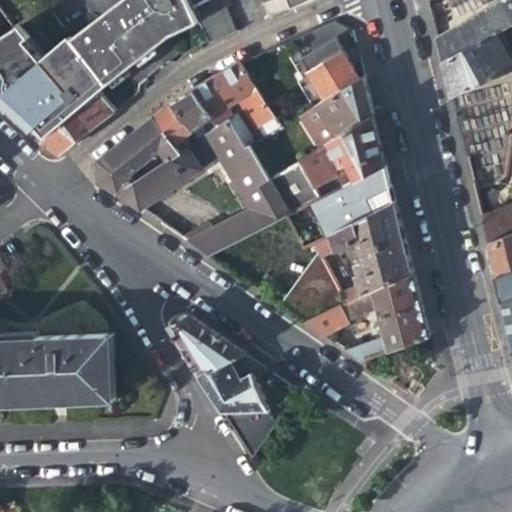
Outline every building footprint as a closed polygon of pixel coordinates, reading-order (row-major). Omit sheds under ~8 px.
[(67,119),(97,91),(127,67),(155,45),(169,34),(199,21),(194,7),(190,0),(131,0),(72,44),(69,40),(44,59),(38,63),(23,44),(29,39),(21,27),(18,29),(7,38),(1,42),(12,62),(13,64),(22,80),(19,82),(1,100),(0,99),(0,105),(17,120),(42,142),(67,119)] [(224,0),(204,0),(194,7),(199,21),(207,43),(235,31),(223,8),(228,5),(224,0)] [(260,0),(268,17),(293,6),(290,0),(260,0)] [(511,0),(503,0),(435,38),(441,63),(494,36),(511,26),(511,0)] [(0,22),(0,27),(7,38),(18,29),(9,16),(0,22)] [(510,71),(494,36),(441,63),(450,97),(510,71)] [(38,63),(44,59),(29,39),(23,44),(38,63)] [(300,60),(324,100),(358,79),(347,60),(334,39),(300,60)] [(1,42),(0,43),(0,99),(1,100),(19,82),(22,80),(13,64),(12,62),(1,42)] [(263,101),(240,63),(215,78),(192,91),(216,128),(227,121),(229,119),(222,109),(238,100),(256,129),(259,127),(264,136),(280,126),(263,101)] [(324,100),(297,116),(318,149),(319,148),(331,140),(373,114),(367,94),(363,76),(358,79),(324,100)] [(113,111),(97,91),(67,119),(42,142),(59,154),(95,126),(89,118),(96,113),(102,120),(108,115),(113,111)] [(205,123),(211,131),(216,128),(192,91),(185,96),(171,104),(193,131),(205,123)] [(187,135),(193,131),(171,104),(164,110),(154,118),(175,142),(187,135)] [(300,160),(322,198),(386,166),(378,136),(373,114),(331,140),(343,163),(348,161),(351,172),(337,180),(319,148),(318,149),(300,160)] [(182,151),(175,142),(154,118),(126,141),(99,162),(100,181),(118,194),(138,180),(134,174),(163,151),(170,159),(182,151)] [(270,178),(251,144),(242,149),(238,142),(227,121),(216,128),(211,131),(209,133),(223,155),(257,209),(268,226),(288,216),(293,213),(270,178)] [(209,164),(223,155),(209,133),(193,144),(182,151),(170,159),(138,180),(118,194),(140,209),(209,164)] [(193,144),(187,135),(175,142),(182,151),(193,144)] [(246,136),(238,142),(242,149),(251,144),(246,136)] [(389,178),(386,166),(322,198),(314,202),(329,235),(375,212),(367,197),(391,185),(389,178)] [(360,286),(341,294),(346,302),(372,290),(413,272),(401,226),(395,202),(375,212),(329,235),(314,243),(318,251),(321,257),(336,250),(359,241),(364,261),(357,264),(359,275),(357,277),(360,286)] [(511,203),(480,217),(487,243),(511,232),(511,203)] [(257,209),(213,229),(227,246),(268,226),(257,209)] [(213,229),(186,241),(208,256),(227,246),(213,229)] [(511,232),(487,243),(498,286),(501,301),(511,297),(511,232)] [(318,251),(279,305),(304,322),(340,305),(346,302),(341,294),(321,257),(318,251)] [(384,337),(346,351),(362,362),(430,337),(428,331),(421,303),(413,272),(372,290),(376,306),(384,337)] [(340,305),(346,320),(376,306),(372,290),(346,302),(340,305)] [(511,297),(501,301),(504,312),(511,339),(511,343),(511,297)] [(346,320),(340,305),(304,322),(323,335),(345,324),(346,320)] [(186,353),(201,377),(232,360),(244,353),(217,335),(189,316),(188,317),(183,312),(179,313),(171,319),(167,322),(171,328),(170,329),(186,353)] [(112,400),(109,333),(0,337),(0,396),(58,394),(66,394),(86,393),(87,401),(112,400)] [(211,391),(224,410),(257,458),(278,431),(268,409),(251,375),(266,369),(244,353),(232,360),(201,377),(211,391)]
